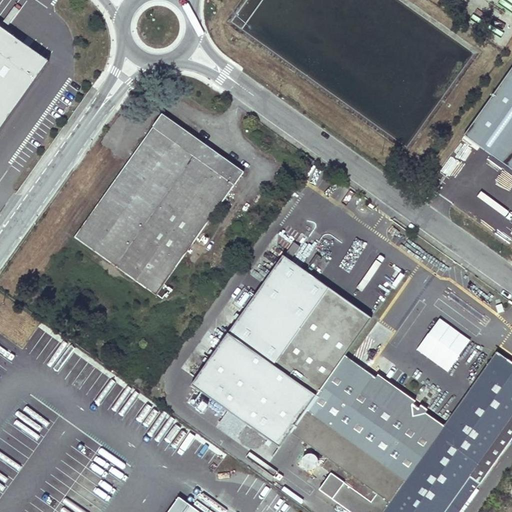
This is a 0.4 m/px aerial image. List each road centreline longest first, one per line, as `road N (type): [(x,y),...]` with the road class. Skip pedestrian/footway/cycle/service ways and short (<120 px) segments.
road 1 (unknown): [(305,205),(179,362),(172,392),(325,511)]
road 2 (unclassified): [(233,82),(511,278)]
road 3 (tertiary): [(0,249),(107,102)]
road 4 (unknown): [(8,511),(78,414)]
